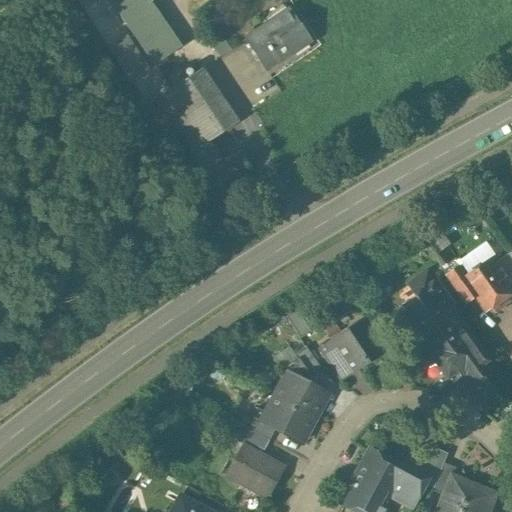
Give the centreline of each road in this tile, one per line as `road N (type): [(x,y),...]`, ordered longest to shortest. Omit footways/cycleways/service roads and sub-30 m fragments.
road 1 (primary): [(0,445),(244,270),(511,113)]
road 2 (residential): [(511,469),(475,422),(411,402),(358,410),(300,511)]
